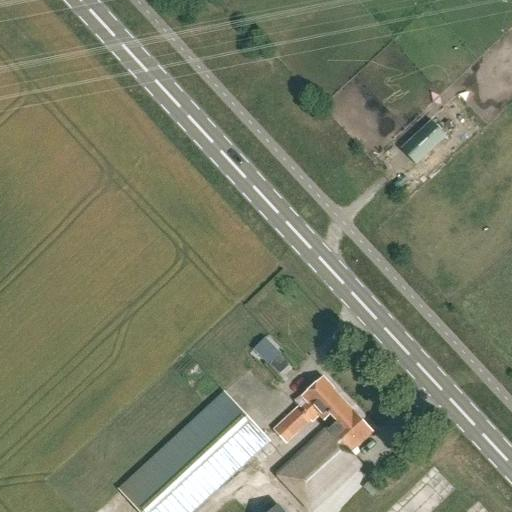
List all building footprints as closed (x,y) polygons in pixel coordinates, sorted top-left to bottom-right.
[(415,165),(445,137),(429,120),(400,149),(415,165)] [(267,339),(255,351),(264,360),(276,347),(267,339)] [(331,340),(322,358),(334,364),(342,345),(331,340)] [(277,476),(309,511),(313,511),(361,467),(350,455),(372,433),(351,411),(350,411),(332,391),(333,390),(323,379),(302,398),(308,404),(301,410),(299,408),(274,431),(287,445),(305,429),(315,440),(277,476)] [(137,511),(195,511),(271,443),(224,393),(117,490),(137,511)] [(432,470),(386,511),(411,511),(444,482),(432,470)]
